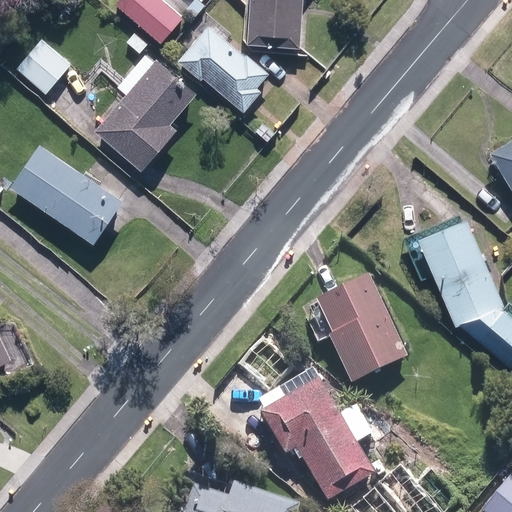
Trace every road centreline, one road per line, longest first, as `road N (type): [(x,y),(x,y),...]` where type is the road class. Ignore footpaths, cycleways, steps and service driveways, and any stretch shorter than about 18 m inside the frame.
road 1 (residential): [(468,0),(30,511)]
road 2 (unknown): [(0,212),(150,325)]
